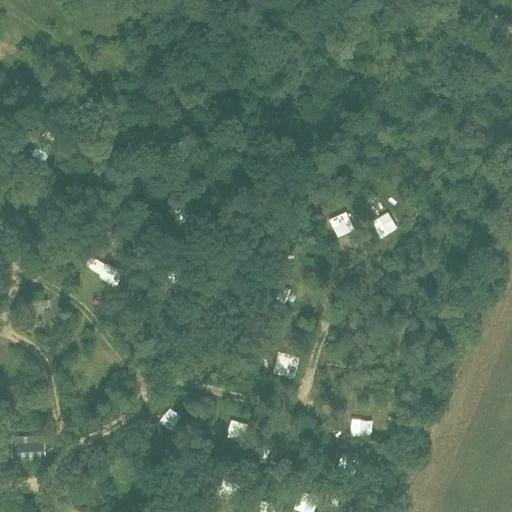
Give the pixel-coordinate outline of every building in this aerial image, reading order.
[(178,194),(168,204),(181,218),(192,208),(178,194)] [(111,362),(119,356),(105,339),(97,345),(111,362)] [(358,433),(358,415),(347,416),(347,433),(358,433)] [(254,453),(271,459),(275,448),(258,442),(254,453)] [(44,444),(11,445),(12,461),(19,460),(19,463),(28,463),(27,460),(45,459),(44,444)] [(206,490),(223,496),(228,478),(211,473),(206,490)] [(319,502),(336,503),(336,491),(320,491),(319,502)]
